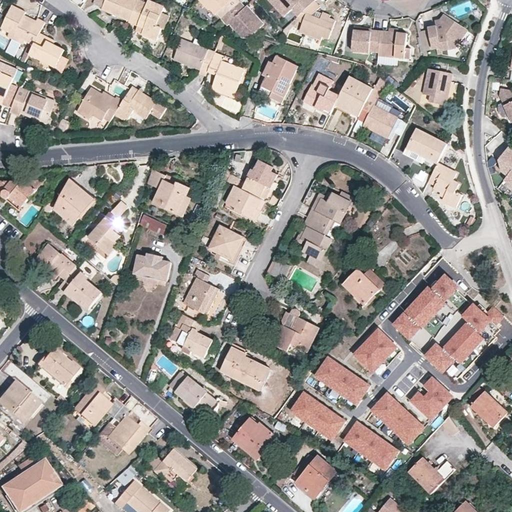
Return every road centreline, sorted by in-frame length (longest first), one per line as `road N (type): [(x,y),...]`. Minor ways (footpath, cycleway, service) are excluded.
road 1 (residential): [(40,305),(286,511)]
road 2 (residential): [(0,155),(233,140)]
road 3 (residential): [(497,226),(476,142),(485,60),(506,0)]
road 4 (residential): [(51,0),(233,140)]
road 5 (residential): [(317,141),(381,168),(455,248),(497,226)]
road 6 (residential): [(249,311),(253,277),(317,141)]
